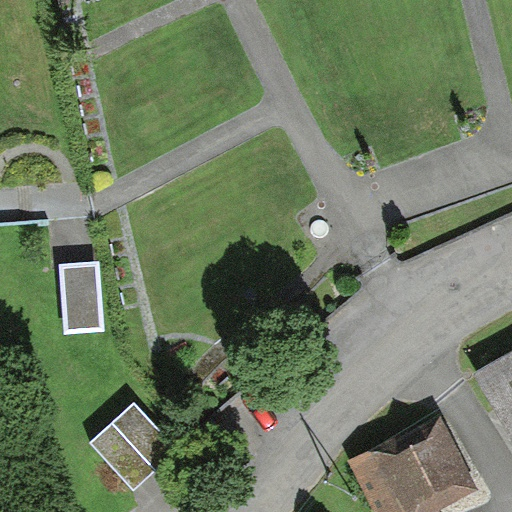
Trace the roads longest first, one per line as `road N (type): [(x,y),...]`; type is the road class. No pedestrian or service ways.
road 1 (unknown): [(238,0),(381,355),(480,403),(511,473)]
road 2 (tertiary): [(247,511),(381,355),(450,296),(511,262)]
